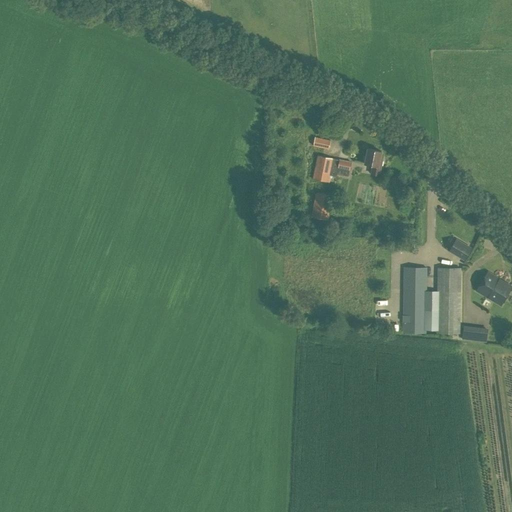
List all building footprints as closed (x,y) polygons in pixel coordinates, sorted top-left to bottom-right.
[(329,149),(331,140),(315,137),(313,146),(329,149)] [(378,176),(382,159),(379,159),(381,152),(367,149),(364,164),(372,166),(370,174),(378,176)] [(348,177),(351,162),(317,155),(312,179),(333,183),(334,177),(337,177),(337,174),(348,177)] [(328,220),(333,195),(316,192),(311,216),(328,220)] [(464,259),(470,247),(455,239),(449,250),(464,259)] [(426,333),(426,267),(404,267),(403,333),(426,333)] [(460,333),(461,268),(438,267),(437,333),(460,333)] [(500,306),(511,287),(488,272),(476,291),(500,306)] [(486,343),(488,328),(463,325),(462,340),(486,343)]
